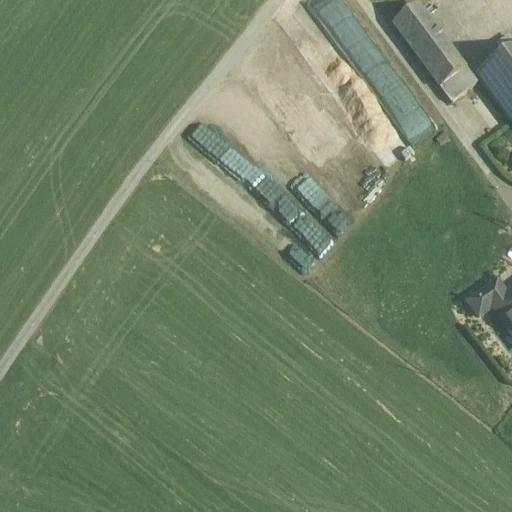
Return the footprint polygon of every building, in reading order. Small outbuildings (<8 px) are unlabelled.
[(467,71),(419,7),(393,26),(441,90),(467,71)] [(511,43),(510,41),(498,49),(506,60),(511,55),(511,43)] [(511,55),(506,60),(478,80),(511,126),(511,55)] [(467,71),(441,90),(453,105),(478,86),(467,71)] [(497,286),(468,307),(479,322),(492,312),(492,311),(507,300),(497,286)] [(511,296),(507,300),(492,311),(492,312),(511,338),(511,296)]
